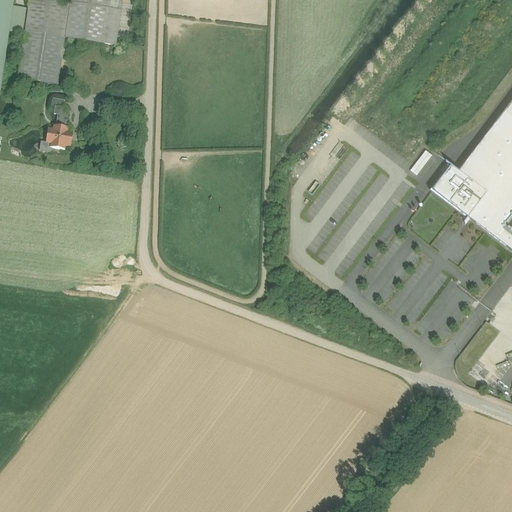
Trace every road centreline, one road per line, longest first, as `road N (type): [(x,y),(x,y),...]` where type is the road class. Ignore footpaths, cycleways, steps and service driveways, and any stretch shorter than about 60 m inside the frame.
road 1 (track): [(272,0),(263,279),(253,298),(241,300),(167,271),(156,255),(161,0)]
road 2 (unclassified): [(152,0),(143,245),(151,269),(183,289),(511,416)]
